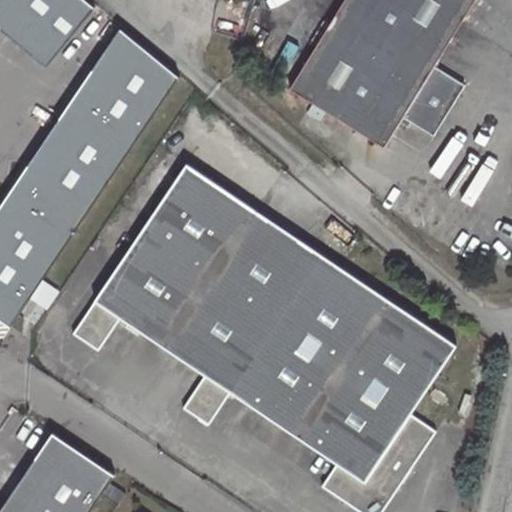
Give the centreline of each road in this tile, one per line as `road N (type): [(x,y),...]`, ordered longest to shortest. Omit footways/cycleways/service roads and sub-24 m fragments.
road 1 (unknown): [(115,0),(511,330)]
road 2 (unclassified): [(64,407),(217,511)]
